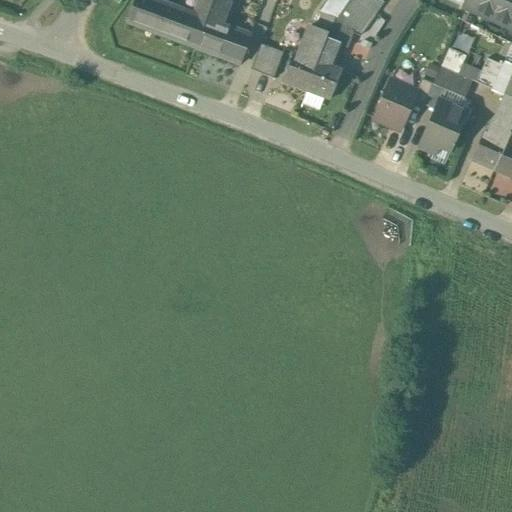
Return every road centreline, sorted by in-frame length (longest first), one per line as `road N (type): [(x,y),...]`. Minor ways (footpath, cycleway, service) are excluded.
road 1 (residential): [(334,155),(96,66)]
road 2 (residential): [(511,233),(334,155)]
road 3 (residential): [(334,155),(408,0)]
